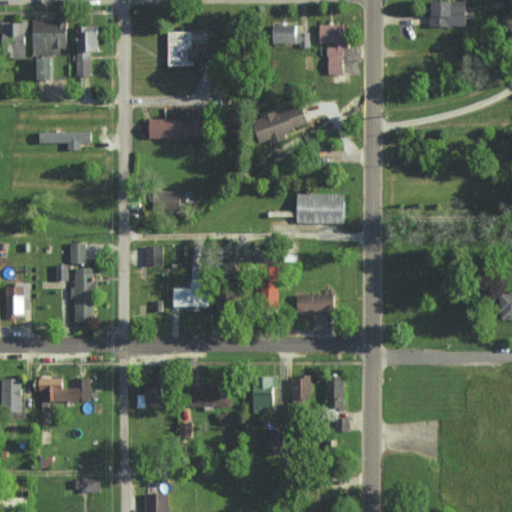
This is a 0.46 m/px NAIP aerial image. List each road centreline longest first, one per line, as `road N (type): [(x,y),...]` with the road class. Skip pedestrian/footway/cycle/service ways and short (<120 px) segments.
road 1 (residential): [(511,356),(389,356),(349,344),(0,345)]
road 2 (residential): [(123,511),(121,0)]
road 3 (residential): [(371,511),(371,0)]
